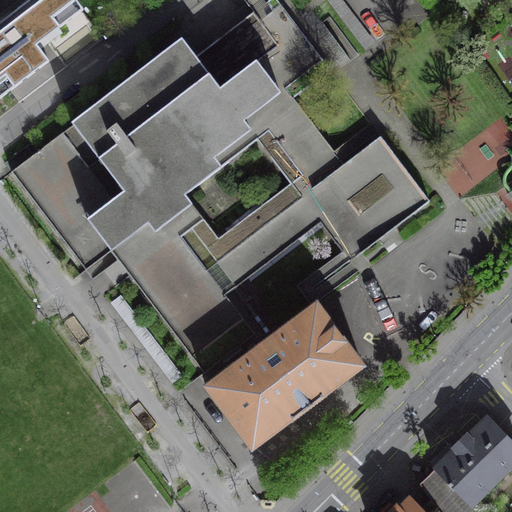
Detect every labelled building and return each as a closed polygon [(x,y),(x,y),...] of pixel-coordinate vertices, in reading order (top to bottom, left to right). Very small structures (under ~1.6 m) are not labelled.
[(0,96),(47,60),(35,45),(81,9),(74,0),(27,0),(0,21),(0,96)] [(275,0),(267,0),(259,6),(195,56),(182,38),(72,122),(73,124),(11,173),(86,269),(110,251),(204,372),(255,333),(225,295),(320,223),(350,261),(429,200),(379,136),(343,164),(292,98),(328,70),(320,60),(322,60),(275,0)] [(362,365),(316,303),(205,385),(251,448),(362,365)] [(511,462),(511,443),(486,418),(467,436),(455,448),(419,484),(437,508),(440,511),(468,511),(477,504),(474,501),(511,462)] [(440,511),(437,508),(432,511),(420,511),(409,500),(400,509),(395,504),(393,506),(387,511),(440,511)]
